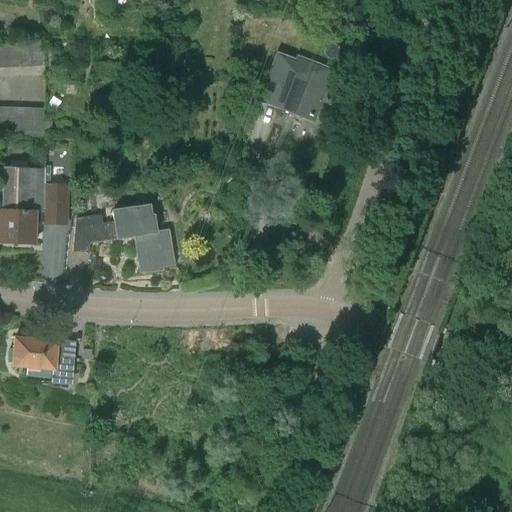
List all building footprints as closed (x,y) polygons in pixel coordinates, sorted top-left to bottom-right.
[(43,39),(30,40),(32,67),(44,67),(43,39)] [(30,40),(18,41),(19,68),(32,67),(30,40)] [(18,41),(5,41),(7,69),(19,68),(18,41)] [(282,107),(282,106),(312,118),(330,70),(306,61),(305,65),(278,55),(261,99),(282,107)] [(0,135),(7,136),(8,108),(0,108),(0,135)] [(7,136),(19,136),(20,109),(8,108),(7,136)] [(19,136),(31,136),(32,109),(20,109),(19,136)] [(32,109),(31,136),(43,137),(44,110),(32,109)] [(44,140),(44,152),(52,152),(52,140),(44,140)] [(41,212),(43,170),(26,169),(27,163),(10,162),(10,169),(3,168),(1,211),(41,212)] [(0,211),(0,244),(33,245),(34,223),(43,223),(43,225),(65,225),(67,186),(49,186),(50,167),(45,167),(45,170),(43,170),(41,212),(1,211),(0,211)] [(233,178),(229,172),(222,177),(226,183),(233,178)] [(75,219),(72,252),(88,254),(89,243),(134,236),(140,273),(161,270),(160,265),(171,263),(166,232),(155,234),(153,217),(150,217),(148,207),(112,212),(114,222),(101,224),(100,215),(75,219)] [(25,369),(24,380),(69,384),(73,344),(13,339),(11,367),(25,369)] [(81,355),(80,364),(90,364),(90,355),(81,355)]
